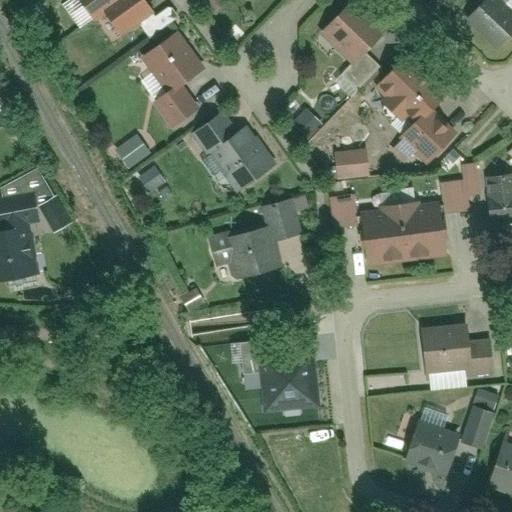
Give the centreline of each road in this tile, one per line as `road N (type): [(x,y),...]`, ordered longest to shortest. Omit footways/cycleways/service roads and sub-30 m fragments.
road 1 (residential): [(511,288),(338,310),(353,452),(371,480),(440,511)]
road 2 (residential): [(497,90),(400,0)]
